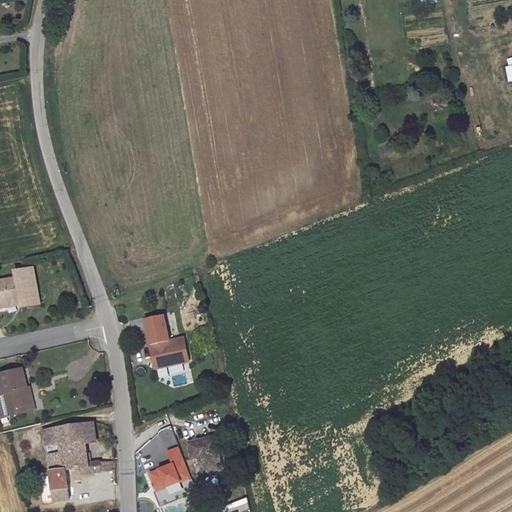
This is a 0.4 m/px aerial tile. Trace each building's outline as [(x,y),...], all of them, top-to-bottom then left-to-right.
[(511,64),(503,67),(506,82),(511,81),(511,64)] [(0,281),(0,304),(21,301),(21,304),(22,307),(40,304),(34,269),(15,272),(17,279),(0,281)] [(164,315),(146,319),(151,345),(169,341),(164,315)] [(208,330),(199,332),(201,340),(204,339),(206,350),(212,349),(208,330)] [(151,345),(156,369),(189,362),(184,338),(169,341),(151,345)] [(0,385),(2,394),(0,394),(0,418),(34,410),(31,398),(24,399),(22,390),(27,389),(22,369),(0,374),(0,385)] [(185,377),(175,377),(175,385),(185,385),(185,377)] [(31,398),(29,388),(27,389),(22,390),(24,399),(31,398)] [(83,425),(86,443),(96,442),(94,423),(83,425)] [(49,454),(54,502),(70,500),(66,471),(82,469),(89,468),(88,463),(86,443),(83,425),(58,428),(43,431),(49,454)] [(190,444),(192,454),(199,452),(199,456),(204,473),(221,469),(214,438),(190,444)] [(171,453),(176,466),(152,475),(158,490),(191,477),(180,450),(171,453)] [(89,468),(82,469),(82,474),(103,472),(102,462),(88,463),(89,468)] [(102,462),(103,472),(116,471),(115,462),(102,462)] [(244,511),(250,509),(247,498),(222,508),(223,511),(244,511)]
